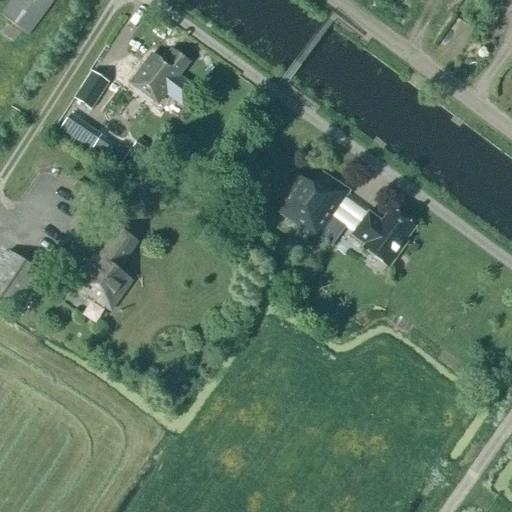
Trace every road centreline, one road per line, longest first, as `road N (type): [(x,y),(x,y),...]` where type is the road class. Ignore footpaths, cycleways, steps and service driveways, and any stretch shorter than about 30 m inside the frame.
road 1 (unclassified): [(511,266),(155,0)]
road 2 (tertiary): [(511,134),(334,0)]
